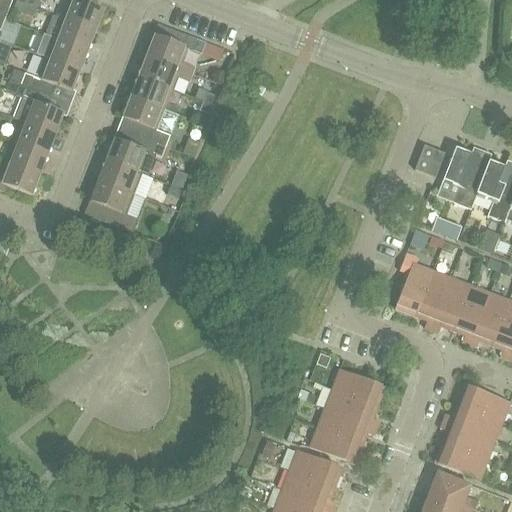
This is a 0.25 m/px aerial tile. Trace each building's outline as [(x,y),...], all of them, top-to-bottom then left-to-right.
[(0,0),(0,23),(4,21),(12,1),(11,0),(0,0)] [(37,0),(26,0),(24,5),(36,10),(39,1),(37,0)] [(68,0),(61,19),(95,33),(103,12),(72,0),(68,0)] [(32,19),(36,10),(24,5),(21,14),(32,19)] [(46,37),(53,39),(87,53),(95,33),(61,19),(53,17),(46,37)] [(154,38),(146,59),(191,76),(194,69),(183,64),(188,51),(154,38)] [(53,39),(45,60),(79,73),(87,53),(53,39)] [(196,41),(192,53),(201,56),(206,45),(196,41)] [(13,48),(0,43),(0,65),(6,68),(13,48)] [(172,92),(177,79),(188,83),(191,76),(146,59),(138,79),(172,92)] [(25,75),(20,86),(50,98),(55,87),(71,93),(79,73),(45,60),(37,80),(34,79),(25,75)] [(131,99),(165,112),(176,116),(179,109),(167,105),(172,92),(138,79),(131,99)] [(251,92),(256,95),(261,98),(267,88),(256,82),(251,92)] [(14,120),(21,123),(55,136),(63,115),(46,109),(50,98),(20,86),(16,98),(22,100),(14,120)] [(206,94),(203,103),(214,108),(218,99),(206,94)] [(170,137),(157,132),(165,112),(131,99),(123,120),(139,126),(135,137),(156,145),(165,149),(170,137)] [(211,117),(214,108),(203,103),(199,112),(211,117)] [(13,143),(47,156),(55,136),(21,123),(13,143)] [(165,149),(156,145),(135,137),(131,148),(114,142),(106,162),(140,175),(148,155),(161,160),(165,149)] [(47,156),(13,143),(5,163),(39,176),(47,156)] [(424,148),(414,172),(435,180),(444,156),(424,148)] [(470,212),(477,196),(476,196),(485,171),(474,167),(477,158),(455,150),(442,183),(459,189),(453,205),(470,212)] [(140,175),(106,162),(98,183),(132,196),(140,175)] [(0,185),(31,197),(39,176),(5,163),(0,177),(0,185)] [(504,225),(510,209),(509,209),(511,202),(511,177),(509,176),(511,171),(488,163),(485,171),(476,196),(477,196),(493,202),(487,218),(504,225)] [(104,224),(132,235),(137,221),(128,217),(128,218),(124,216),(132,196),(98,183),(90,203),(109,210),(104,224)] [(178,201),(182,191),(170,187),(167,196),(178,201)] [(429,245),(441,250),(444,242),(432,237),(429,245)] [(451,254),(455,246),(444,242),(441,250),(451,254)] [(486,268),(498,274),(502,266),(489,260),(486,268)] [(414,318),(432,273),(412,265),(395,311),(414,318)] [(498,274),(498,275),(508,279),(511,270),(511,269),(502,266),(498,274)] [(424,330),(431,333),(451,280),(432,273),(414,318),(426,323),(424,330)] [(441,329),(452,333),(470,288),(451,280),(431,333),(438,335),(441,329)] [(462,344),(469,347),(489,295),(470,288),(452,333),(464,338),(462,344)] [(489,295),(469,347),(476,350),(479,343),(490,348),(508,303),(489,295)] [(511,349),(511,304),(508,303),(490,348),(502,353),(500,359),(507,362),(511,349)] [(321,355),(316,367),(327,371),(331,358),(321,355)] [(339,372),(332,391),(377,409),(385,389),(339,372)] [(457,407),(502,424),(510,405),(464,387),(457,407)] [(372,421),(377,409),(332,391),(324,411),(376,431),(379,423),(372,421)] [(301,392),(297,400),(305,403),(308,395),(301,392)] [(445,416),(442,424),(494,444),(502,424),(457,407),(452,419),(445,416)] [(324,411),(317,430),(362,448),(367,435),(373,438),(376,431),(324,411)] [(494,444),(442,424),(440,431),(446,433),(441,446),(487,463),(494,444)] [(362,448),(317,430),(309,449),(355,467),(362,448)] [(266,444),(262,454),(270,458),(274,447),(266,444)] [(479,483),(487,463),(441,446),(434,465),(479,483)] [(289,472),(334,490),(342,471),(296,453),(289,472)] [(334,490),(289,472),(281,492),(333,511),(336,505),(329,502),(334,490)] [(429,494),(474,511),(477,504),(465,500),(470,487),(437,475),(429,494)] [(242,488),(239,495),(247,499),(250,491),(242,488)] [(333,511),(281,492),(274,511),(275,511),(333,511)] [(422,511),(474,511),(429,494),(422,511)]
